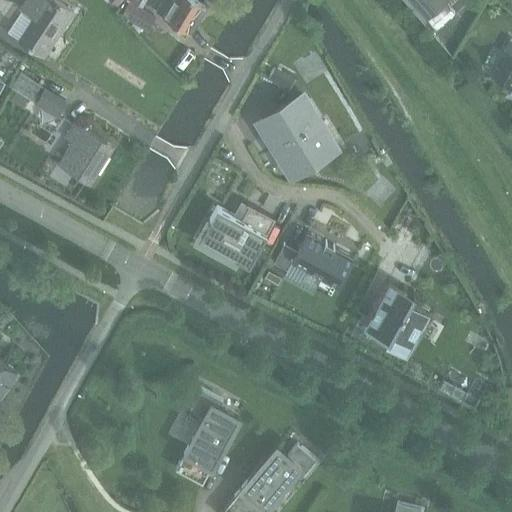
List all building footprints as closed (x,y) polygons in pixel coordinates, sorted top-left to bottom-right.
[(31,19),(18,39),(39,53),(51,35),(55,38),(71,13),(50,0),(27,0),(20,12),(31,19)] [(157,16),(129,0),(121,15),(148,31),(157,16)] [(160,0),(155,9),(190,29),(206,1),(203,0),(160,0)] [(410,0),(426,19),(427,18),(436,29),(455,12),(447,2),(448,1),(448,0),(410,0)] [(511,40),(510,40),(504,53),(506,54),(493,80),(511,89),(511,40)] [(295,77),(274,65),(267,77),(289,89),(295,77)] [(10,88),(56,116),(66,99),(21,71),(10,88)] [(331,148),(333,147),(301,95),(261,119),(269,132),(271,131),(278,143),(273,146),(282,161),(291,156),(298,167),(331,147),(331,148)] [(72,140),(58,163),(89,182),(113,145),(75,121),(65,136),(72,140)] [(200,236),(217,246),(219,242),(234,250),(232,254),(237,256),(236,257),(249,264),(275,217),(248,203),(240,218),(217,205),(202,231),(203,231),(200,236)] [(283,244),(273,262),(286,269),(284,274),(299,283),(307,269),(337,285),(353,256),(334,246),(334,244),(333,244),(332,245),(326,242),(326,240),(325,239),(325,241),(307,231),(296,250),(284,243),(285,243),(284,242),(283,244)] [(402,284),(390,277),(389,276),(366,318),(367,319),(368,319),(376,323),(374,327),(388,335),(385,340),(406,352),(428,310),(408,300),(413,290),(402,284)] [(0,392),(17,370),(0,357),(0,392)] [(466,390),(444,378),(439,387),(461,399),(466,390)] [(238,416),(219,406),(223,399),(202,387),(190,408),(204,416),(176,467),(202,482),(238,416)] [(259,511),(294,471),(300,476),(316,458),(297,442),(288,454),(277,445),(219,511),(259,511)] [(395,511),(419,511),(421,507),(397,501),(395,511)]
